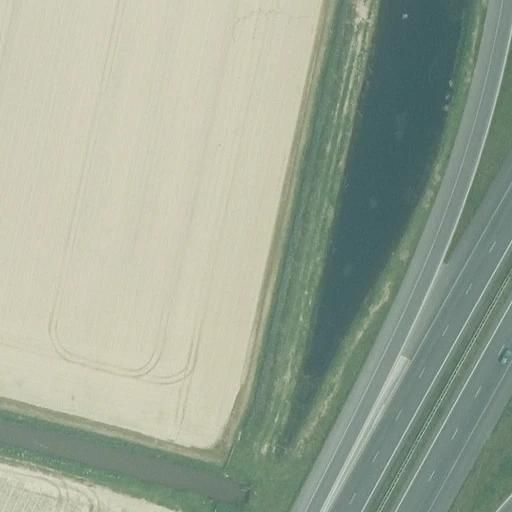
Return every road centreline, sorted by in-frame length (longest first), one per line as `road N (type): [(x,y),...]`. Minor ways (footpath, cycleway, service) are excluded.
road 1 (motorway): [(509,0),(474,155),(419,291),(312,511)]
road 2 (motorway): [(511,211),(347,511)]
road 3 (motorway): [(412,511),(511,330)]
